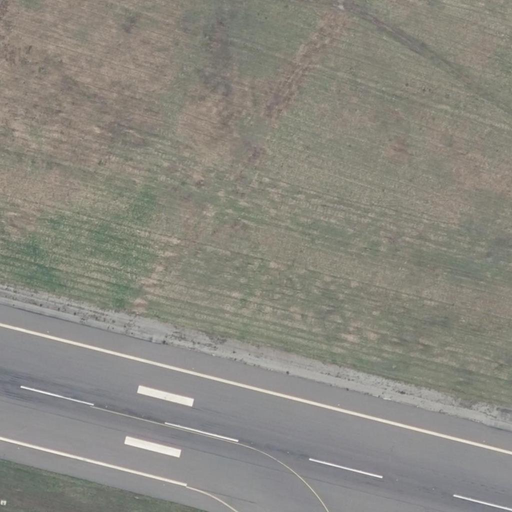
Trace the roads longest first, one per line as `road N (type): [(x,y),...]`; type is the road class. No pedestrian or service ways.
road 1 (track): [(122,323),(344,0)]
road 2 (track): [(511,100),(345,0)]
